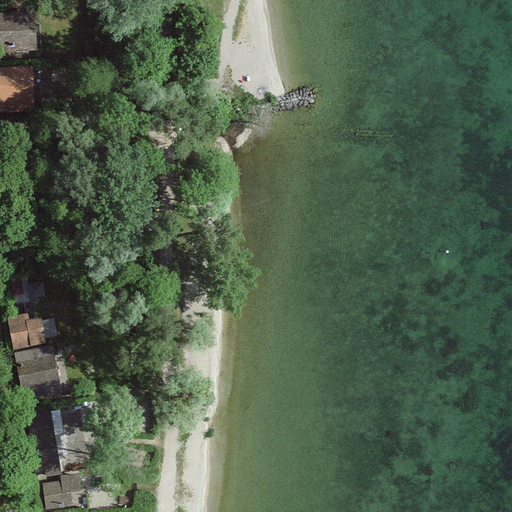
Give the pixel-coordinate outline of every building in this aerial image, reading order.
[(34,9),(0,10),(0,50),(37,49),(34,9)] [(31,67),(0,67),(0,111),(32,111),(31,67)] [(16,352),(47,343),(41,316),(30,318),(30,312),(9,317),(16,352)] [(54,358),(19,366),(28,403),(63,395),(54,358)] [(37,469),(59,466),(54,434),(47,435),(44,415),(29,418),(37,469)] [(81,493),(79,475),(62,477),(63,483),(45,485),(48,511),(74,509),(72,494),(81,493)]
